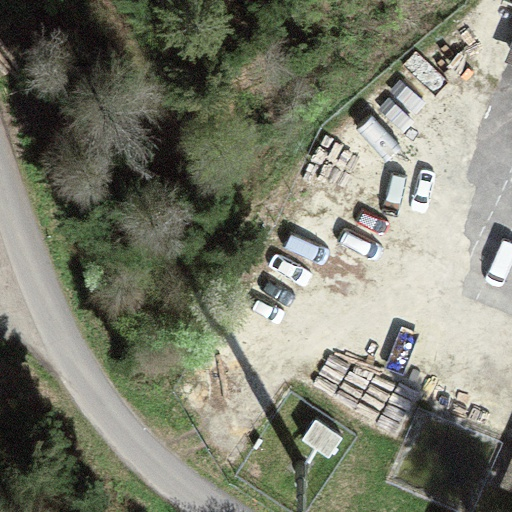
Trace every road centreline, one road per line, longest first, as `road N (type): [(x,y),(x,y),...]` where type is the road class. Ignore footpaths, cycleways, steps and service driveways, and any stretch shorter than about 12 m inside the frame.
road 1 (unclassified): [(0,195),(42,324),(140,446),(212,511)]
road 2 (track): [(140,446),(13,511)]
